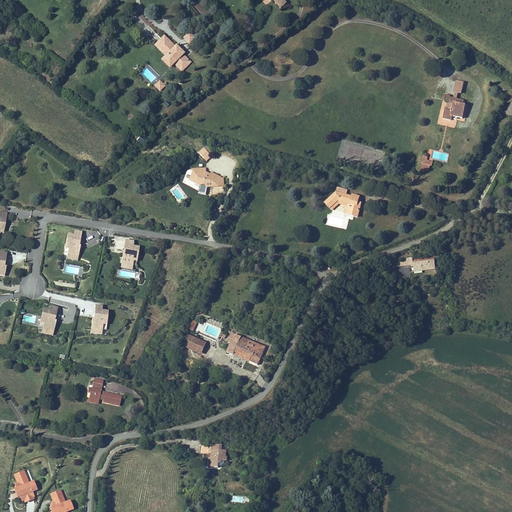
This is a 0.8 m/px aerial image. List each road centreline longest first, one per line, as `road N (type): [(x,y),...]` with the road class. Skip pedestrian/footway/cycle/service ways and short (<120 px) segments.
road 1 (unclassified): [(86,511),(89,477),(106,443),(196,421),(265,388),(328,274)]
road 2 (residential): [(328,274),(296,259),(54,216),(42,221),(32,288)]
road 3 (unknown): [(450,68),(398,26),(360,16),(328,27),(292,71),(247,60)]
road 4 (unclassified): [(328,274),(478,207)]
